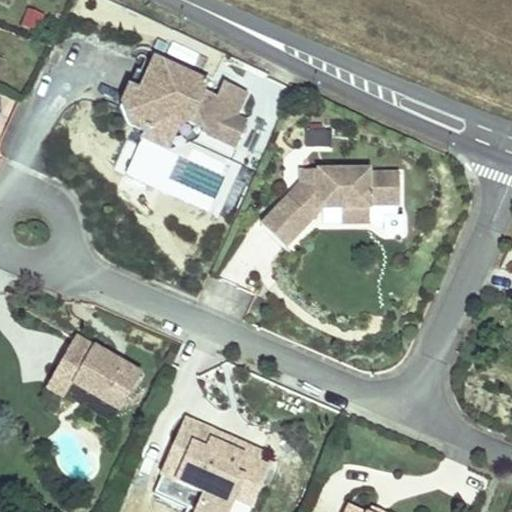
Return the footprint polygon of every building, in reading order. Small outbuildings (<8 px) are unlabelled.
[(28,10),(22,26),(34,31),(40,15),(28,10)] [(206,84),(154,59),(147,75),(136,70),(120,106),(127,124),(146,134),(150,126),(165,120),(179,127),(189,123),(203,129),(201,133),(234,148),(245,123),(235,118),(246,94),(223,83),(216,98),(202,92),(206,84)] [(165,120),(150,126),(146,134),(143,140),(168,151),(179,127),(165,120)] [(331,131),(305,132),(306,147),(331,147),(331,131)] [(164,153),(128,147),(121,193),(157,199),(164,153)] [(286,199),(260,227),(285,249),(311,221),(303,214),(308,210),(321,210),(341,209),(369,209),(369,206),(396,206),(399,206),(399,174),(369,174),(369,171),(300,172),(300,183),(300,192),(291,203),(286,199)] [(300,192),(300,183),(286,199),(291,203),(300,192)] [(369,206),(369,209),(341,209),(341,224),(384,224),(384,234),(403,233),(402,209),(396,209),(396,206),(369,206)] [(303,214),(311,221),(321,210),(308,210),(303,214)] [(75,338),(55,373),(72,383),(120,411),(140,375),(75,338)] [(72,383),(55,373),(46,388),(64,398),(72,383)] [(200,426),(186,420),(178,439),(192,445),(200,426)] [(215,433),(200,426),(192,445),(178,439),(162,476),(192,489),(194,484),(206,489),(204,494),(196,511),(227,511),(233,499),(241,479),(259,487),(268,466),(257,462),(261,453),(239,443),(235,452),(211,442),(215,433)] [(250,507),(259,487),(241,479),(233,499),(250,507)] [(192,489),(204,494),(206,489),(194,484),(192,489)]
